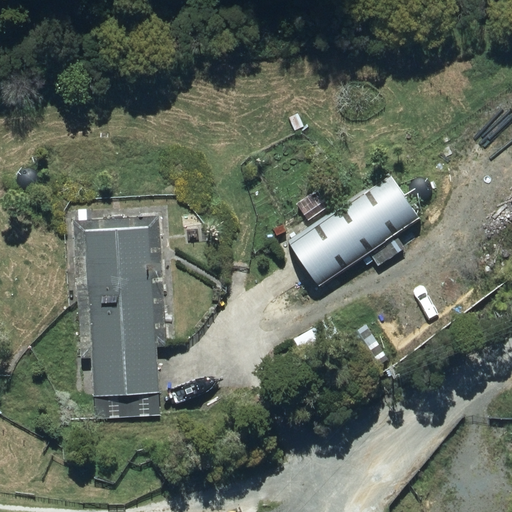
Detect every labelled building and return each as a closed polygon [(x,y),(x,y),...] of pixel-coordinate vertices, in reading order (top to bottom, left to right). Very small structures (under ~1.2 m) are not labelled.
[(511,192),(495,173),(465,197),(481,216),(511,192)] [(388,175),(289,243),(318,285),(341,270),(351,285),(380,265),(369,250),(417,217),(388,175)] [(311,220),(333,204),(321,187),(299,203),(311,220)] [(158,214),(72,220),(81,355),(92,355),(97,418),(161,414),(156,346),(167,345),(158,214)] [(321,323),(295,338),(304,355),(331,341),(321,323)]
